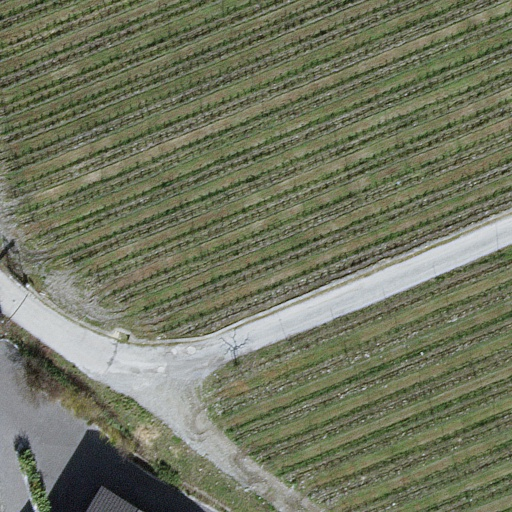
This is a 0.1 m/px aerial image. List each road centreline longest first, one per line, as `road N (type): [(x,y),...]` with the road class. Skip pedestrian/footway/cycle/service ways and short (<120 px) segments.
road 1 (track): [(0,285),(30,323),(132,386),(511,237)]
road 2 (track): [(132,386),(291,511)]
